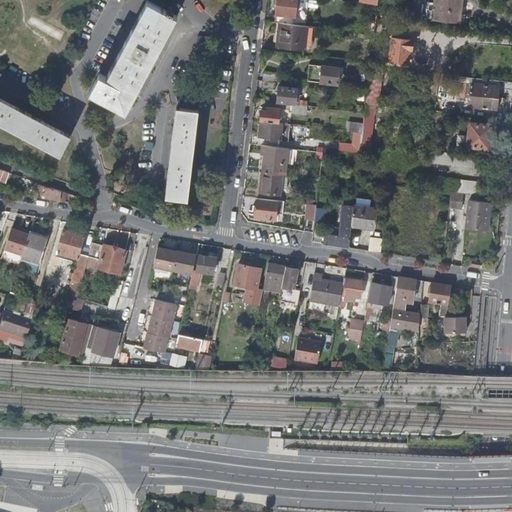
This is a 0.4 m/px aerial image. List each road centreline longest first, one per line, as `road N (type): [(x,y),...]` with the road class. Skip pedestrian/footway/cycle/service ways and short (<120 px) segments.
road 1 (tertiary): [(511,473),(332,469),(0,441)]
road 2 (tertiary): [(0,473),(511,500)]
road 3 (residential): [(223,241),(509,283)]
road 4 (residential): [(223,241),(253,0)]
road 5 (tertiary): [(489,511),(509,283)]
road 6 (residential): [(0,162),(103,197),(107,214)]
